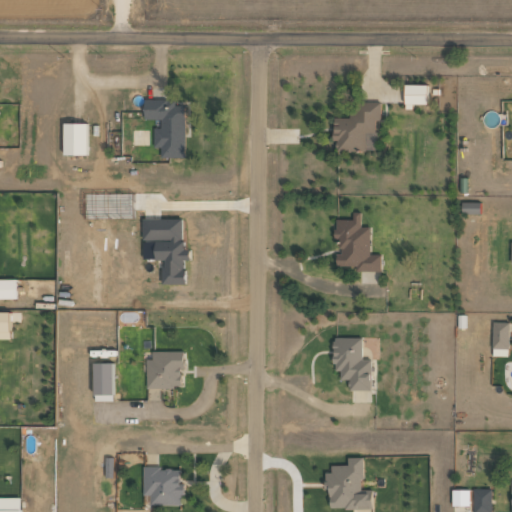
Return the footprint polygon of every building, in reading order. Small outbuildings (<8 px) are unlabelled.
[(427,106),(427,85),(405,84),(405,105),(427,106)] [(167,100),(144,99),(144,119),(160,120),(160,129),(154,129),(153,148),(160,148),(160,158),(184,158),(185,106),(167,106),(167,100)] [(365,151),(365,132),(376,132),(375,121),(381,120),(380,102),(356,103),(356,116),(332,116),(333,140),(336,140),(336,152),(365,151)] [(86,155),(87,123),(64,123),(63,155),(86,155)] [(481,203),(462,202),(461,213),(480,214),(481,203)] [(380,272),(380,255),(370,255),(371,227),(360,227),(361,213),(353,212),(353,220),(335,219),(335,239),(339,239),(338,265),(355,265),(355,271),(380,272)] [(182,219),(143,219),(143,241),(154,241),(154,260),(162,260),(162,284),(184,284),(184,260),(189,260),(189,250),(182,250),(182,219)] [(0,279),(0,299),(16,299),(16,279),(0,279)] [(0,339),(10,339),(10,312),(0,312),(0,339)] [(509,323),(493,322),(492,356),(508,356),(509,323)] [(371,390),(371,360),(362,359),(362,338),(335,338),(334,380),(349,380),(349,390),(371,390)] [(152,351),(152,360),(146,360),(146,387),(182,388),(183,352),(152,351)] [(112,364),(93,364),(94,396),(113,396),(112,364)] [(372,509),(372,489),(362,489),(362,458),(348,458),(348,466),(331,466),(331,473),(327,473),(327,509),(372,509)] [(182,506),(183,483),(180,483),(180,468),(144,467),(143,495),(150,496),(150,505),(182,506)] [(473,511),(491,511),(491,489),(474,489),(473,511)] [(469,490),(452,490),(452,506),(469,506),(469,490)] [(0,511),(19,511),(20,498),(0,497),(0,511)]
